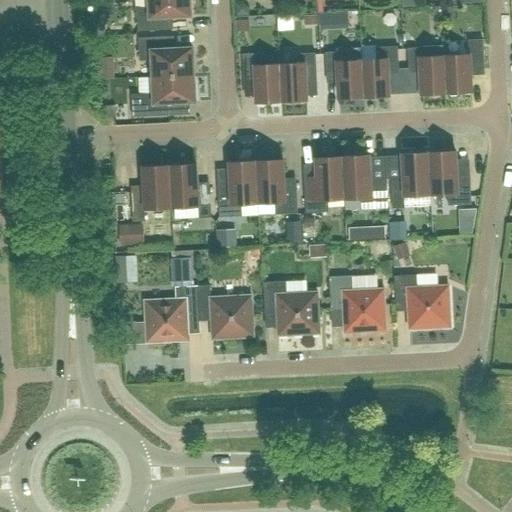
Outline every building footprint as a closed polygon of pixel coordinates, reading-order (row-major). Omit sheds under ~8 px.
[(189,0),(147,0),(148,7),(136,8),(137,30),(167,29),(166,17),(190,16),(189,0)] [(329,15),(319,15),(320,30),(330,30),(329,15)] [(151,60),(151,76),(193,74),(192,47),(168,48),(167,36),(137,38),(139,60),(151,60)] [(444,56),(446,93),(471,91),(470,70),(484,69),(482,39),(468,40),(468,55),(444,56)] [(376,59),(361,60),(363,97),(388,96),(387,74),(398,73),(397,46),(375,47),(376,59)] [(446,93),(444,56),(419,57),(419,47),(407,48),(408,73),(419,72),(421,94),(446,93)] [(363,97),(361,60),(337,61),(336,52),(324,52),(326,77),(337,77),(338,98),(363,97)] [(255,102),(281,101),(279,64),(264,65),(264,53),(242,54),(243,81),(254,81),(255,102)] [(294,63),(279,64),(281,101),(306,100),(304,78),(316,78),(315,53),(299,53),(294,58),(294,63)] [(193,74),(151,76),(152,93),(131,94),(132,117),(171,115),(171,103),(194,101),(193,74)] [(189,158),(205,159),(205,140),(189,140),(189,158)] [(455,151),(428,152),(430,194),(447,193),(447,205),(471,204),(469,174),(456,175),(455,151)] [(430,194),(428,152),(401,154),(402,178),(390,178),(391,208),(404,208),(403,196),(430,194)] [(341,157),(344,199),(360,198),(361,210),(387,208),(386,178),(370,179),(369,155),(341,157)] [(327,199),(344,199),(341,157),(314,158),(315,182),(303,182),(305,212),(327,211),(327,199)] [(255,161),(257,203),(274,202),(274,214),(297,213),(295,183),(283,183),(282,160),(255,161)] [(240,204),(257,203),(255,161),(228,162),(229,186),(217,187),(218,217),(241,216),(240,204)] [(196,164),(168,165),(170,207),(197,206),(198,218),(210,217),(209,187),(197,188),(196,164)] [(170,207),(168,165),(141,167),(142,190),(130,191),(132,221),(144,220),(144,208),(170,207)] [(410,222),(397,222),(397,238),(410,238),(410,222)] [(467,235),(480,236),(480,223),(467,222),(467,235)] [(125,224),(124,244),(148,245),(149,225),(125,224)] [(354,240),(389,238),(389,225),(354,227),(354,240)] [(332,247),(309,247),(309,258),(332,258),(332,247)] [(137,282),(136,256),(117,256),(118,283),(137,282)] [(191,282),(190,258),(169,259),(170,283),(191,282)] [(416,287),(416,275),(393,276),(395,306),(407,305),(408,329),(450,327),(448,285),(416,287)] [(352,290),(351,276),(328,277),(330,309),(342,309),(343,332),(385,330),(383,288),(352,290)] [(285,293),(285,281),(262,282),(264,312),(276,312),(277,335),(319,333),(317,292),(285,293)] [(197,286),(198,316),(210,315),(211,339),(253,337),(251,295),(209,297),(209,285),(197,286)] [(198,316),(197,286),(174,287),(175,299),(144,300),(146,342),(188,340),(186,316),(198,316)]
